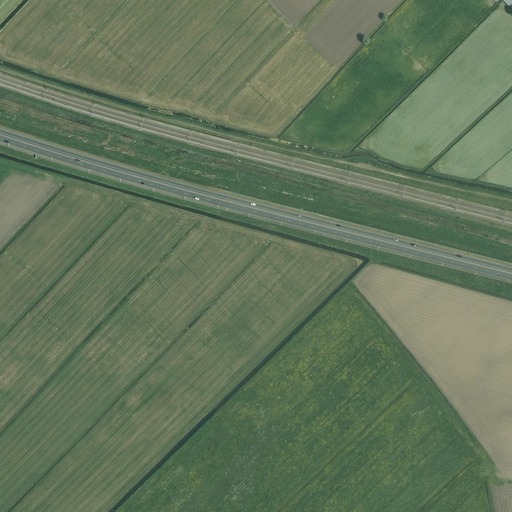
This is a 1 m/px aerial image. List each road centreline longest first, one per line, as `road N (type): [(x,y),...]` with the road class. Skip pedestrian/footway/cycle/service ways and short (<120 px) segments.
road 1 (trunk): [(0,137),(182,193),(511,277)]
road 2 (trunk): [(511,270),(0,130)]
